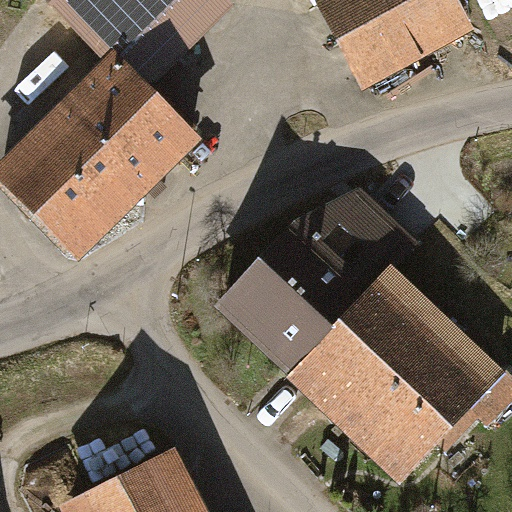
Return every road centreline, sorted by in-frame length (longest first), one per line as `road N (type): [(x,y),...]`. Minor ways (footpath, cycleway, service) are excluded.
road 1 (tertiary): [(511,112),(421,129),(283,182),(89,292)]
road 2 (unclassified): [(285,511),(248,480),(89,292)]
